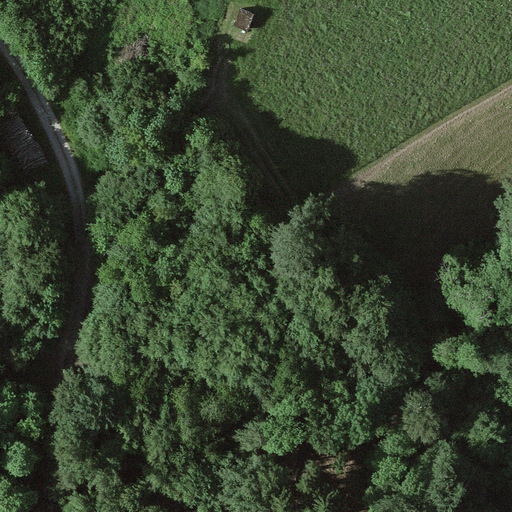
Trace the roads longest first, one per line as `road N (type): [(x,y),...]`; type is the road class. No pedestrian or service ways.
road 1 (track): [(0,39),(64,154),(82,225),(50,511)]
road 2 (track): [(82,266),(129,231),(232,84),(279,48)]
